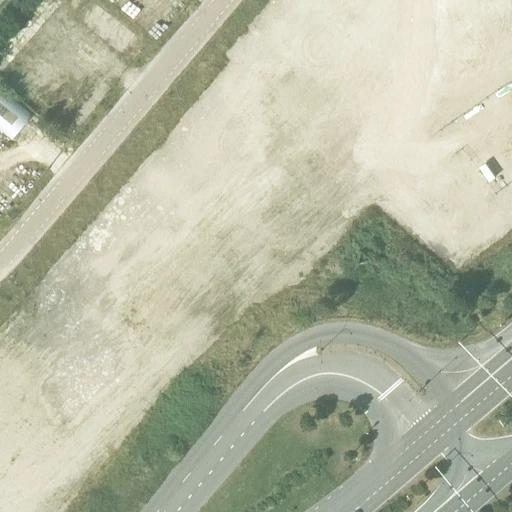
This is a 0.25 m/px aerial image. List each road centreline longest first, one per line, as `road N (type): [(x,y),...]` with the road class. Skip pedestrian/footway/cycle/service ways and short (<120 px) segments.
road 1 (unclassified): [(163,511),(278,377),(313,353),(375,353),(404,369),(442,416)]
road 2 (unclassified): [(224,0),(0,263)]
road 3 (secondary): [(442,416),(334,511)]
